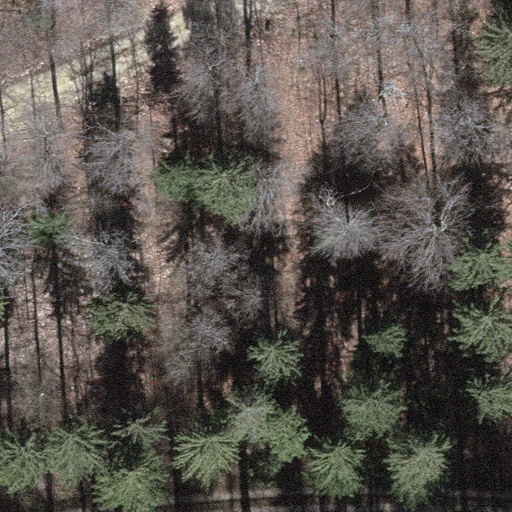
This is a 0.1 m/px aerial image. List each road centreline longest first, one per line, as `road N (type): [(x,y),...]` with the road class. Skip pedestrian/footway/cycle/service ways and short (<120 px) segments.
road 1 (track): [(511,504),(412,498),(150,511)]
road 2 (track): [(196,0),(0,106)]
